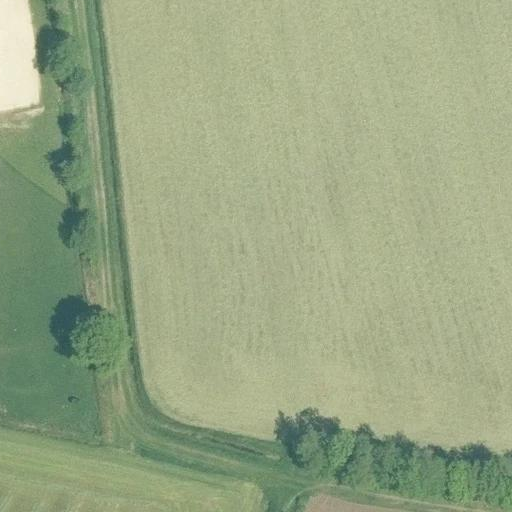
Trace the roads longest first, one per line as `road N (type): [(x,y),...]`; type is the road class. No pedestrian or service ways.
road 1 (track): [(288,483),(139,434),(122,405),(78,0)]
road 2 (track): [(280,511),(288,483),(452,511)]
